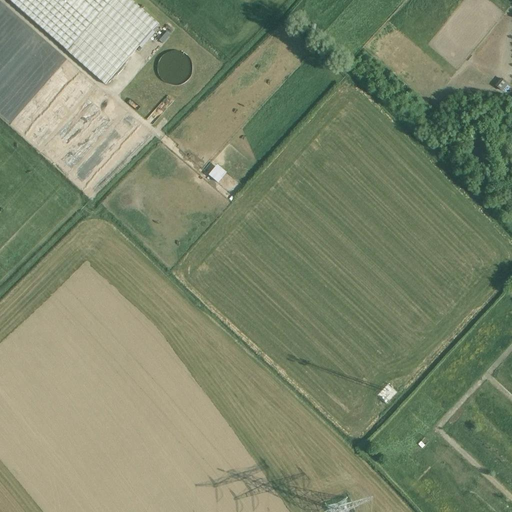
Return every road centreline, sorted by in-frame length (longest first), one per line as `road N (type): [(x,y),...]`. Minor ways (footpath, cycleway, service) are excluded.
road 1 (track): [(253,218),(1,0)]
road 2 (track): [(511,500),(437,430),(486,377),(511,400)]
